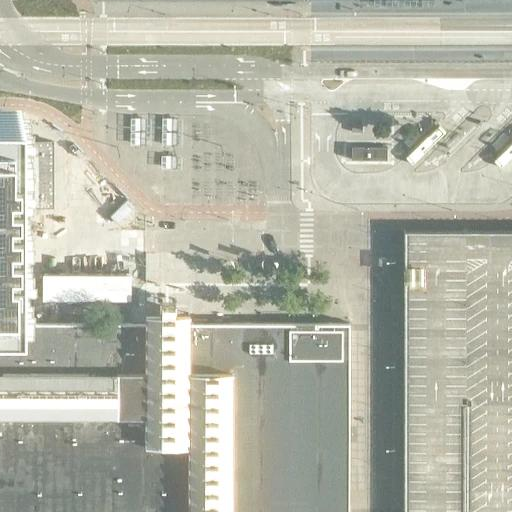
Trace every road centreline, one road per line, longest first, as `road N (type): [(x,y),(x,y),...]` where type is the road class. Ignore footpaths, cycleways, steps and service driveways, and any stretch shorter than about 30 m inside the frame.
road 1 (tertiary): [(511,72),(61,65),(18,53),(0,37)]
road 2 (tertiary): [(217,101),(511,95)]
road 3 (tertiary): [(0,80),(119,100),(217,101)]
road 4 (unclassified): [(217,101),(256,126),(278,159),(278,210)]
